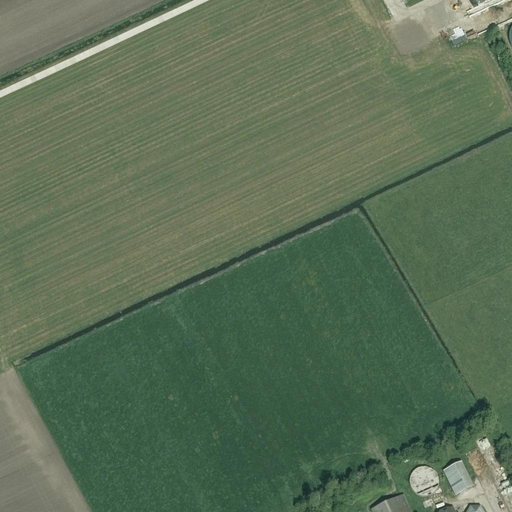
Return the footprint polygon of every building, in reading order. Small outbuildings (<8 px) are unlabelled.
[(375,0),(380,10),(402,0),(375,0)] [(436,0),(439,4),(419,11),(424,25),(491,0),(436,0)] [(494,21),(511,14),(511,0),(503,0),(488,6),(494,21)] [(488,433),(479,438),(497,471),(506,466),(488,433)] [(469,448),(482,477),(493,472),(479,443),(469,448)] [(409,472),(417,491),(430,485),(432,488),(439,485),(438,481),(442,479),(434,462),(409,472)] [(455,497),(473,488),(460,463),(442,472),(455,497)] [(409,511),(402,497),(370,511),(409,511)]
